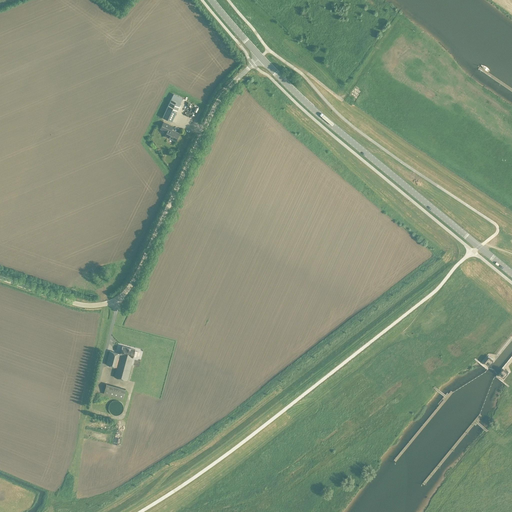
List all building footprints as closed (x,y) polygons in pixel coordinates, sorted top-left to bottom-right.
[(172,122),(180,103),(171,99),(163,117),(172,122)] [(179,134),(169,129),(171,125),(164,122),(160,129),(167,132),(165,136),(176,141),(179,134)] [(104,269),(99,272),(104,281),(108,278),(104,269)] [(93,274),(98,283),(103,281),(98,272),(93,274)] [(106,365),(117,368),(114,377),(127,380),(135,350),(122,346),(120,354),(110,351),(106,365)] [(386,379),(376,387),(379,391),(389,383),(386,379)] [(126,389),(106,384),(104,394),(123,399),(126,389)] [(381,392),(384,396),(393,387),(390,384),(381,392)] [(355,401),(358,405),(368,399),(365,394),(355,401)] [(110,404),(109,406),(108,409),(109,411),(110,413),(112,414),(114,415),(117,415),(119,415),(121,414),(122,412),(123,410),(123,407),(123,405),(122,403),(120,402),(118,401),(115,401),(113,401),(111,402),(110,404)] [(361,411),(371,404),(369,401),(359,408),(361,411)] [(496,422),(506,429),(511,421),(511,408),(507,406),(496,422)]
